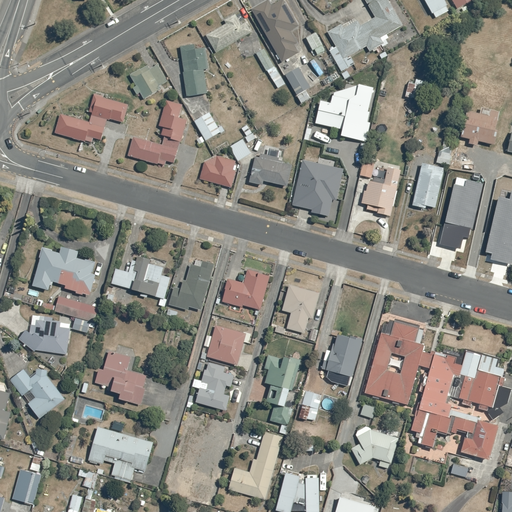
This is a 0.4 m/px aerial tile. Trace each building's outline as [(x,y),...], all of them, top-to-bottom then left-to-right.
[(282,63),(300,53),(295,45),(298,44),(291,31),(299,27),(284,0),(279,0),(272,4),(270,0),(252,10),(263,29),(266,35),(273,48),(282,63)] [(329,51),(346,80),(352,77),(347,68),(354,64),(350,56),(367,47),(370,53),(390,42),(386,36),(404,26),(389,0),(365,0),(375,17),(360,26),(355,17),(345,23),(328,32),(336,47),(329,51)] [(451,10),(445,0),(424,0),(435,18),(451,10)] [(473,0),(451,0),(457,10),(473,0)] [(250,34),(238,13),(226,20),(228,23),(207,35),(217,53),(250,34)] [(326,51),(316,32),(306,37),(315,56),(326,51)] [(196,50),(196,45),(183,47),(187,96),(207,94),(205,70),(208,70),(207,49),(196,50)] [(286,84),(264,49),(256,54),(278,89),(286,84)] [(169,82),(159,65),(151,70),(149,66),(131,76),(137,85),(133,87),(137,95),(141,92),(145,99),(162,89),(161,86),(169,82)] [(311,88),(299,68),(286,76),(302,104),(312,98),(307,90),(311,88)] [(424,75),(415,74),(414,81),(407,80),(405,96),(421,99),(424,75)] [(360,86),(333,95),(332,103),(321,101),(317,124),(344,129),(343,137),(367,141),(371,123),(368,122),(375,89),(360,86)] [(128,105),(97,96),(89,123),(62,115),(56,134),(92,144),(94,138),(102,140),(108,119),(123,123),(128,105)] [(134,138),(129,157),(166,166),(167,162),(176,164),(188,117),(180,115),(183,105),(167,101),(160,126),(164,127),(161,136),(166,138),(163,146),(134,138)] [(206,141),(225,130),(222,125),(218,127),(210,112),(195,121),(206,141)] [(251,154),(243,139),(230,147),(238,161),(251,154)] [(470,143),(456,140),(452,156),(484,163),(487,148),(470,144),(470,143)] [(453,147),(442,145),(438,163),(449,166),(453,147)] [(294,162),(256,154),(250,183),(263,185),(264,181),(289,186),(294,162)] [(237,161),(220,157),(206,162),(202,180),(233,188),(237,170),(234,170),(237,161)] [(332,161),(317,158),(316,163),(302,161),(294,205),(313,209),(312,212),(329,216),(333,198),(338,199),(344,169),(331,166),(332,161)] [(372,167),(361,166),(360,176),(370,178),(367,191),(365,191),(362,203),(368,205),(367,211),(392,216),(402,169),(387,166),(388,163),(373,160),(372,167)] [(445,169),(422,163),(413,205),(426,208),(427,206),(436,208),(445,169)] [(511,209),(511,180),(502,178),(496,206),(511,209)] [(442,185),(441,185),(440,191),(437,212),(457,216),(456,220),(463,222),(464,218),(480,220),(485,188),(474,186),(473,191),(442,185)] [(83,295),(83,294),(91,296),(96,275),(93,274),(95,262),(78,258),(79,252),(62,247),(61,252),(43,248),(34,286),(50,290),(52,282),(65,285),(64,289),(75,292),(75,293),(83,295)] [(117,269),(112,285),(166,299),(172,278),(160,274),(163,262),(140,255),(138,262),(134,261),(131,273),(117,269)] [(214,265),(204,262),(202,268),(192,265),(187,281),(185,281),(182,290),(174,288),(169,305),(188,310),(189,307),(201,311),(214,265)] [(271,274),(248,269),(245,283),(229,279),(223,300),(262,310),(271,274)] [(320,293),(290,285),(283,310),(292,313),(287,329),(305,333),(308,322),(312,323),(320,293)] [(99,307),(59,295),(54,310),(76,317),(72,328),(91,334),(99,307)] [(60,322),(33,318),(32,323),(32,326),(29,330),(28,330),(20,340),(33,350),(67,354),(71,325),(60,323),(60,322)] [(426,345),(417,343),(422,327),(396,320),(392,336),(383,333),(366,393),(408,405),(420,366),(430,369),(420,408),(413,431),(423,433),(420,444),(435,448),(440,430),(460,435),(461,431),(467,433),(462,452),(492,460),(500,432),(502,422),(494,421),(504,416),(511,389),(501,386),(503,376),(505,369),(496,367),(498,359),(483,355),(466,351),(464,359),(435,351),(435,354),(424,351),(426,345)] [(216,326),(213,337),(206,335),(203,346),(210,348),(208,357),(238,365),(244,342),(247,342),(249,335),(216,326)] [(363,341),(339,334),(334,352),(327,350),(322,368),(353,377),(363,341)] [(99,368),(95,383),(110,387),(109,390),(123,394),(122,399),(142,405),(149,377),(130,371),(133,357),(110,351),(104,370),(99,368)] [(266,402),(276,404),(271,420),(286,424),(292,405),(288,403),(300,361),(285,357),(284,359),(271,355),(263,382),(271,385),(266,402)] [(232,385),(234,376),(224,374),(225,370),(207,365),(203,381),(195,379),(193,387),(200,389),(196,402),(227,411),(231,397),(225,395),(228,384),(232,385)] [(65,400),(42,367),(29,376),(24,370),(11,379),(40,418),(65,400)] [(0,436),(5,438),(12,412),(6,411),(11,394),(0,391),(0,436)] [(302,405),(319,409),(322,395),(306,391),(302,405)] [(319,409),(302,405),(299,417),(316,422),(319,409)] [(376,407),(364,405),(361,416),(373,419),(376,407)] [(154,442),(99,427),(90,461),(104,464),(105,461),(115,463),(112,475),(132,480),(135,468),(147,471),(154,442)] [(391,469),(399,438),(368,430),(366,427),(356,432),(363,443),(351,448),(361,465),(374,458),(381,460),(379,466),(391,469)] [(179,493),(199,499),(204,483),(198,481),(199,477),(215,482),(221,463),(214,461),(221,438),(193,429),(190,438),(186,437),(176,470),(190,475),(189,478),(184,477),(179,493)] [(284,437),(265,432),(257,459),(255,459),(251,473),(235,468),(229,489),(265,499),(284,437)] [(42,465),(33,462),(31,469),(40,472),(42,465)] [(469,467),(454,464),(452,473),(466,477),(469,467)] [(43,475),(21,469),(12,498),(34,505),(43,475)] [(99,474),(79,470),(78,476),(86,478),(84,486),(96,489),(99,474)] [(277,511),(283,511),(319,511),(319,477),(286,472),(277,511)] [(108,484),(99,482),(98,490),(106,492),(108,484)] [(81,493),(75,490),(67,511),(78,511),(84,497),(80,496),(81,493)] [(511,511),(511,491),(500,491),(499,511),(511,511)] [(92,511),(95,502),(85,500),(82,511),(92,511)]
